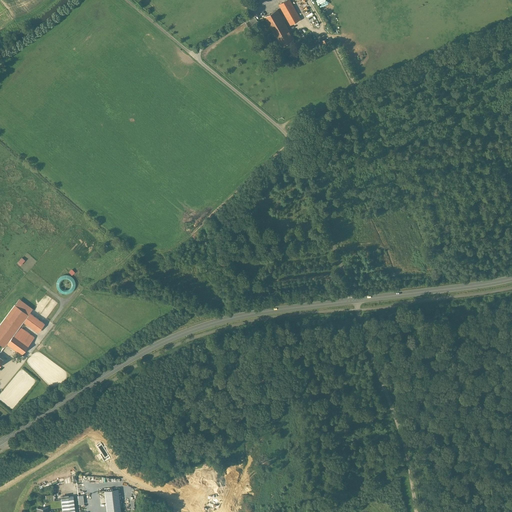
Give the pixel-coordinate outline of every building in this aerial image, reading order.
[(289,0),(286,0),(279,4),(291,24),(300,19),(289,0)] [(332,4),(325,7),(328,16),(333,14),(332,11),(335,10),(332,4)] [(294,39),(277,9),(265,16),(282,46),(294,39)] [(255,17),(246,23),(248,27),(258,21),(255,17)] [(22,265),(26,259),(23,256),(18,262),(22,265)] [(77,280),(70,275),(65,274),(63,276),(65,278),(68,279),(72,282),(69,285),(64,284),(61,282),(58,282),(57,287),(64,292),(71,293),(75,288),(75,285),(73,284),(77,280)] [(15,305),(0,324),(0,343),(4,347),(7,344),(6,344),(14,333),(19,326),(20,326),(23,322),(23,321),(28,315),(15,305)] [(44,324),(29,313),(28,315),(23,321),(23,322),(38,332),(44,324)] [(20,326),(19,326),(14,333),(29,344),(34,337),(20,326)] [(29,344),(14,333),(6,344),(7,344),(21,355),(29,344)] [(195,453),(189,454),(190,477),(201,476),(202,480),(209,479),(208,475),(215,474),(214,461),(207,462),(207,466),(202,467),(201,464),(196,464),(195,453)] [(120,511),(118,489),(105,490),(106,511),(120,511)] [(74,511),(73,496),(60,497),(61,499),(61,507),(61,511),(74,511)] [(61,499),(53,500),(53,507),(61,507),(61,499)] [(42,500),(42,507),(47,506),(47,508),(53,507),(53,500),(42,500)]
